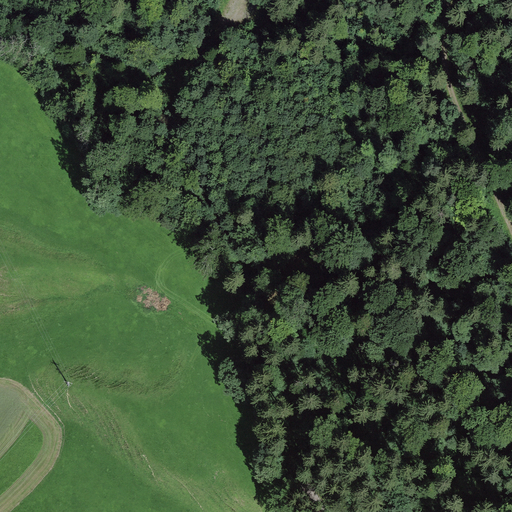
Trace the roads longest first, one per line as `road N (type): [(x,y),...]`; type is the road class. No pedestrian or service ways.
road 1 (track): [(224,28),(190,69),(241,307),(511,322)]
road 2 (track): [(511,188),(460,91),(444,45),(443,0)]
road 3 (track): [(280,499),(214,334)]
